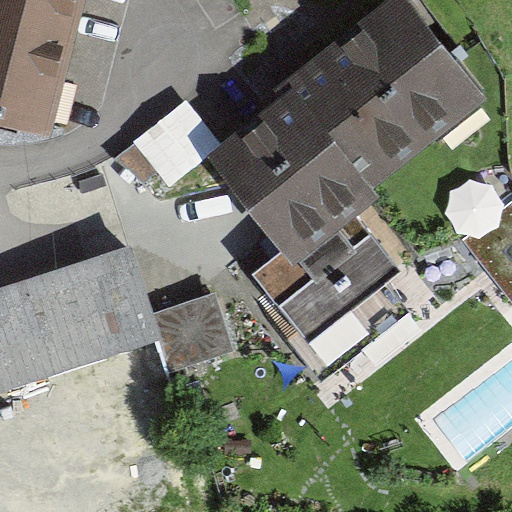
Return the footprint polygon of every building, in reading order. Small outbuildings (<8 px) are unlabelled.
[(113,0),(0,0),(0,108),(77,130),(113,0)] [(511,114),(511,50),(468,0),(425,0),(265,139),(359,246),(511,114)] [(137,138),(165,183),(229,144),(202,99),(137,138)] [(511,279),(511,189),(491,168),(446,211),(511,279)] [(168,245),(0,294),(0,334),(22,410),(0,424),(0,490),(195,434),(180,383),(206,376),(168,245)]
